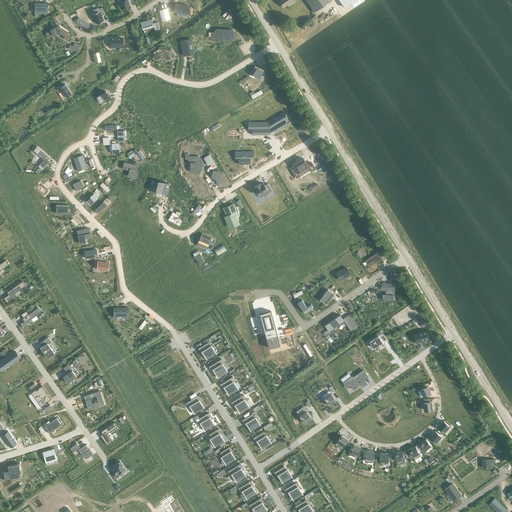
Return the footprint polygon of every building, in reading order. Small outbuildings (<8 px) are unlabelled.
[(119,0),(118,0),(123,10),(131,7),(128,0),(127,0),(119,0)] [(278,0),(283,7),(293,1),(292,0),(305,0),(314,12),(330,0),(278,0)] [(35,3),(35,13),(48,13),(48,3),(35,3)] [(175,4),(174,12),(187,14),(188,6),(175,4)] [(93,14),(97,23),(104,20),(102,16),(105,14),(102,7),(98,9),(99,11),(93,14)] [(167,8),(159,10),(162,21),(170,19),(167,8)] [(152,19),(140,22),(143,30),(154,27),(155,30),(160,29),(158,22),(153,23),(152,19)] [(46,32),(49,37),(59,32),(65,36),(64,38),(67,40),(70,35),(67,34),(69,31),(61,26),(59,24),(51,29),(46,32)] [(213,32),(213,36),(216,40),(232,40),(235,37),(235,33),(232,29),(217,29),(213,32)] [(111,38),(111,47),(122,47),(122,38),(111,38)] [(191,39),(180,41),(183,55),(194,53),(191,39)] [(80,45),(74,43),(74,46),(70,45),(69,49),(78,52),(80,45)] [(155,54),(153,57),(157,60),(157,59),(158,58),(160,57),(162,56),(164,57),(166,58),(167,59),(168,60),(171,57),(169,54),(170,53),(166,51),(164,50),(164,52),(162,52),(158,53),(155,54)] [(99,51),(93,53),(95,63),(101,61),(99,51)] [(255,66),(250,73),(261,80),(263,76),(261,74),(263,71),(255,66)] [(62,92),(62,91),(67,98),(72,94),(65,84),(59,88),(62,92)] [(107,89),(98,95),(103,101),(111,95),(107,89)] [(270,120),(250,121),(250,127),(253,127),(253,133),(273,133),(289,124),(286,118),(289,117),(286,111),(270,120)] [(37,146),(33,150),(44,159),(38,166),(43,170),(50,162),(49,162),(51,159),(47,155),(37,146)] [(254,153),(236,153),(236,160),(239,160),(240,166),(251,166),(251,160),(255,160),(254,153)] [(189,154),(185,154),(186,159),(189,158),(189,161),(191,161),(191,168),(194,170),(199,170),(201,167),(201,158),(199,156),(189,156),(189,154)] [(74,158),(73,158),(77,170),(78,170),(77,167),(85,165),(86,168),(82,155),(74,158)] [(294,166),(291,168),(297,178),(300,175),(299,172),(308,166),(311,171),(315,169),(312,162),(308,165),(304,158),(293,164),(294,166)] [(123,162),(122,169),(129,170),(128,176),(134,177),(133,180),(134,180),(137,165),(123,162)] [(213,171),(211,176),(215,180),(219,185),(223,182),(220,177),(219,171),(213,171)] [(79,180),(72,183),(75,190),(83,187),(79,180)] [(157,186),(156,193),(162,194),(162,192),(169,194),(171,184),(168,183),(162,182),(161,187),(157,186)] [(256,188),(254,188),(258,194),(260,198),(272,190),(268,183),(265,185),(263,183),(261,185),(260,183),(255,186),(256,188)] [(39,184),(36,188),(44,194),(47,190),(39,184)] [(94,193),(87,200),(90,204),(97,197),(94,193)] [(103,201),(94,209),(98,213),(107,205),(103,201)] [(56,204),(56,213),(68,214),(69,205),(56,204)] [(224,208),(226,213),(225,213),(226,213),(227,216),(225,216),(225,217),(226,219),(228,223),(228,224),(228,223),(232,222),(233,222),(233,221),(237,220),(237,219),(235,215),(237,215),(237,214),(236,212),(237,212),(236,212),(235,209),(233,204),(230,205),(227,206),(227,207),(224,208),(224,207),(224,208)] [(89,228),(77,231),(80,243),(86,242),(85,238),(91,236),(89,228)] [(202,233),(197,244),(206,249),(209,242),(214,244),(216,239),(202,233)] [(222,244),(214,249),(218,256),(226,250),(222,244)] [(96,249),(85,251),(86,258),(98,256),(96,249)] [(371,256),(365,260),(370,266),(376,262),(377,264),(382,260),(381,258),(383,256),(380,251),(377,252),(371,256)] [(281,259),(273,259),(273,268),(295,268),(295,257),(293,255),(291,255),(289,257),(281,257),(281,259)] [(0,270),(9,264),(6,260),(0,263),(0,270)] [(98,260),(97,268),(108,270),(109,262),(98,260)] [(347,267),(336,273),(339,280),(350,275),(347,267)] [(9,294),(4,298),(7,303),(16,296),(14,293),(26,285),(23,281),(7,292),(9,294)] [(395,284),(382,283),(382,287),(387,287),(387,294),(385,294),(385,297),(384,297),(384,300),(394,300),(394,294),(394,290),(395,284)] [(325,296),(322,300),(326,304),(334,294),(328,289),(324,295),(325,296)] [(302,300),(297,303),(305,314),(313,307),(311,304),(307,307),(302,300)] [(24,320),(20,323),(24,328),(33,322),(31,319),(41,312),(38,307),(28,314),(26,311),(21,315),(23,317),(23,318),(24,320)] [(128,308),(113,308),(113,316),(128,316),(128,308)] [(270,310),(260,313),(266,338),(277,335),(270,310)] [(324,325),(329,332),(344,321),(351,330),(357,326),(349,314),(343,319),(340,314),(324,325)] [(420,316),(417,317),(422,326),(425,324),(420,316)] [(376,337),(370,341),(375,348),(384,342),(379,335),(381,334),(380,331),(374,335),(376,337)] [(427,331),(415,334),(417,342),(429,338),(427,331)] [(277,335),(266,338),(269,348),(269,347),(279,345),(280,345),(277,335)] [(43,346),(40,348),(47,358),(55,353),(51,348),(48,344),(52,341),(48,337),(40,342),(43,346)] [(208,343),(198,348),(201,352),(202,351),(206,358),(206,359),(207,359),(216,353),(216,352),(212,347),(211,347),(208,343)] [(5,358),(0,361),(0,367),(2,370),(19,357),(15,351),(8,356),(8,357),(6,359),(5,358)] [(221,359),(209,366),(212,370),(213,369),(217,376),(217,377),(218,377),(227,371),(227,370),(223,365),(225,364),(221,359)] [(72,370),(63,376),(67,383),(76,376),(72,370)] [(352,376),(343,382),(347,388),(351,385),(354,389),(359,386),(359,385),(360,384),(362,387),(368,383),(365,379),(368,377),(364,370),(353,377),(352,376)] [(232,377),(220,384),(223,388),(224,387),(228,394),(228,395),(229,395),(229,394),(238,389),(238,388),(234,383),(236,382),(232,377)] [(36,389),(31,392),(36,400),(46,392),(42,386),(38,388),(38,389),(36,390),(36,389)] [(421,389),(424,396),(425,396),(428,395),(427,395),(431,393),(428,386),(421,389)] [(100,390),(84,396),(85,399),(96,395),(98,401),(91,403),(90,399),(85,400),(88,409),(104,404),(100,390)] [(46,392),(36,400),(41,407),(46,403),(45,403),(47,401),(47,402),(51,399),(46,392)] [(331,393),(324,398),(329,405),(336,400),(331,393)] [(198,395),(186,403),(189,408),(191,407),(194,413),(195,413),(194,413),(198,411),(201,409),(204,407),(204,408),(204,407),(199,400),(201,399),(198,395)] [(243,395),(231,402),(234,406),(235,405),(239,412),(239,413),(240,413),(239,412),(249,407),(249,406),(245,401),(247,400),(243,395)] [(425,406),(425,410),(432,409),(431,402),(424,403),(424,406),(425,406)] [(305,409),(298,414),(304,423),(311,418),(305,409)] [(209,412),(199,418),(202,423),(201,424),(204,430),(205,430),(214,424),(214,425),(215,424),(214,424),(210,417),(211,416),(209,412)] [(252,414),(242,420),(245,424),(246,423),(250,430),(250,431),(251,430),(250,430),(260,425),(260,424),(256,418),(255,419),(252,414)] [(57,418),(45,426),(49,433),(61,424),(57,418)] [(445,422),(444,421),(439,427),(442,429),(444,431),(445,431),(452,423),(447,420),(445,422)] [(103,433),(100,435),(107,444),(113,440),(107,433),(117,426),(114,422),(101,431),(103,433)] [(219,428),(209,434),(212,439),(211,440),(214,446),(215,447),(215,446),(224,440),(224,441),(224,440),(220,433),(221,432),(219,428)] [(436,441),(441,436),(436,431),(431,436),(433,439),(435,441),(436,441)] [(9,432),(3,437),(11,448),(10,447),(16,443),(16,444),(17,443),(9,432)] [(263,432),(253,438),(256,442),(257,441),(261,448),(261,449),(262,448),(261,448),(271,442),(271,443),(271,442),(267,436),(266,437),(263,432)] [(338,441),(336,444),(342,448),(348,439),(342,435),(340,438),(338,441)] [(426,439),(420,444),(423,447),(424,449),(425,449),(425,450),(431,445),(426,439)] [(77,443),(70,448),(73,452),(80,447),(77,443)] [(86,444),(79,449),(85,459),(93,454),(90,449),(89,450),(87,448),(88,447),(86,444)] [(349,454),(356,457),(358,453),(361,454),(363,449),(360,448),(360,447),(354,444),(352,447),(350,451),(351,451),(349,454)] [(230,446),(220,452),(223,457),(222,458),(225,464),(226,465),(226,464),(235,459),(236,458),(235,458),(231,451),(232,450),(230,446)] [(416,446),(409,450),(411,452),(411,453),(413,456),(415,459),(421,456),(416,446)] [(54,449),(43,452),(46,462),(57,459),(54,449)] [(365,457),(365,461),(372,462),(374,451),(367,450),(366,453),(365,457)] [(499,450),(495,453),(501,461),(505,458),(499,450)] [(397,460),(398,464),(405,462),(402,451),(395,453),(396,456),(397,460)] [(381,464),(389,464),(388,453),(381,453),(381,456),(381,460),(381,464)] [(495,459),(483,459),(483,468),(491,468),(491,462),(495,462),(495,459)] [(115,466),(110,469),(114,475),(118,473),(120,475),(123,473),(122,472),(126,469),(120,461),(115,465),(115,466)] [(3,473),(5,480),(5,479),(18,477),(17,472),(20,471),(19,463),(8,465),(9,472),(3,473)] [(240,463),(228,471),(231,476),(233,475),(236,481),(236,482),(236,481),(246,476),(246,475),(245,475),(241,468),(242,467),(240,463)] [(284,466),(274,472),(277,476),(278,475),(282,482),(282,483),(283,483),(283,482),(292,477),(292,476),(288,470),(287,471),(284,466)] [(251,481),(238,488),(242,493),(243,492),(246,498),(247,499),(247,498),(256,493),(256,492),(252,485),(253,484),(251,481)] [(141,482),(131,489),(133,491),(132,492),(137,498),(141,495),(142,494),(142,493),(144,492),(144,491),(146,489),(141,482)] [(297,482),(285,489),(287,493),(288,492),(293,499),(292,499),(293,500),(293,499),(302,494),(303,494),(302,493),(299,488),(300,487),(297,482)] [(445,488),(454,501),(461,495),(453,483),(445,488)] [(152,488),(148,493),(152,497),(160,491),(157,488),(155,491),(152,488)] [(162,504),(160,506),(164,511),(166,510),(167,511),(172,511),(173,511),(168,504),(171,502),(168,498),(161,502),(162,504)] [(261,498),(249,505),(252,510),(253,510),(254,511),(262,511),(267,510),(267,509),(266,509),(262,502),(263,501),(261,498)] [(495,498),(489,504),(498,511),(504,511),(507,509),(495,498)] [(305,500),(295,506),(297,510),(299,509),(300,511),(310,511),(313,511),(313,510),(309,504),(308,505),(305,500)]
